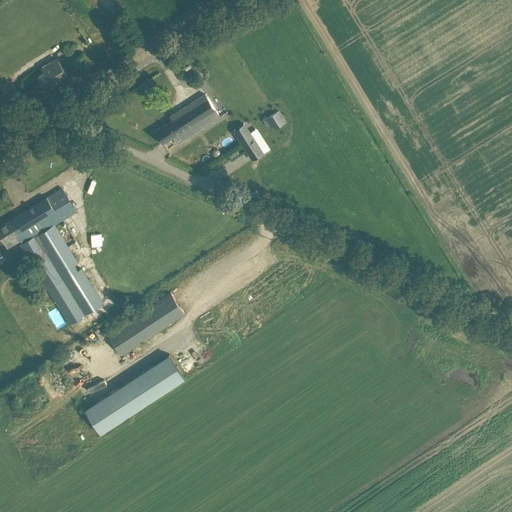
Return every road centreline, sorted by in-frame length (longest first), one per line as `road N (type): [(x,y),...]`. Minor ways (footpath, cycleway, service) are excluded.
road 1 (unclassified): [(511,323),(54,116)]
road 2 (tertiary): [(54,116),(243,0)]
